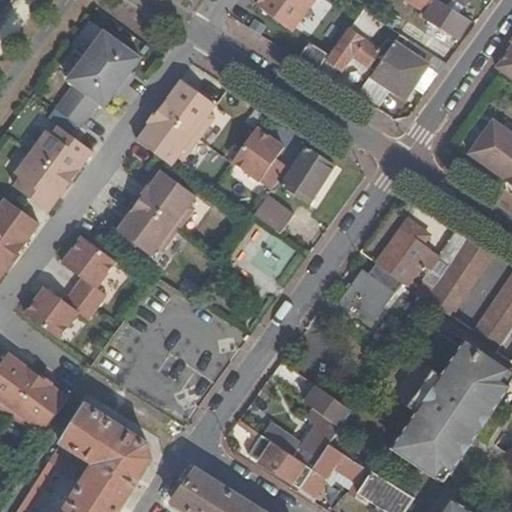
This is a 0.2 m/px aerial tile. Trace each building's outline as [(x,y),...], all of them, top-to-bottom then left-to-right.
[(250,0),(249,2),(291,33),(316,0),(250,0)] [(470,21),(435,0),(403,0),(423,12),(419,17),(458,40),(470,21)] [(379,9),(368,2),(361,12),(372,19),(379,9)] [(354,21),(351,26),(352,27),(373,42),(383,29),(360,13),(354,21)] [(399,36),(423,51),(431,38),(406,22),(399,36)] [(373,42),(352,27),(349,30),(379,51),(382,48),(373,42)] [(379,51),(349,30),(327,61),(340,71),(351,56),(368,67),(379,51)] [(104,34),(86,57),(123,84),(131,75),(130,75),(140,60),(104,34)] [(438,77),(445,66),(423,51),(399,36),(393,43),(394,44),(371,78),(404,100),(426,69),(438,77)] [(312,41),(298,62),(315,72),(325,55),(318,49),(320,46),(312,41)] [(511,48),(498,69),(511,78),(511,48)] [(123,84),(86,57),(67,82),(74,88),(66,98),(90,116),(98,106),(104,111),(123,84)] [(496,71),(501,74),(511,82),(511,78),(498,69),(496,71)] [(161,112),(199,140),(214,120),(211,117),(217,108),(182,83),(161,112)] [(90,116),(66,98),(57,110),(81,128),(90,116)] [(161,112),(159,111),(148,125),(150,127),(139,143),(159,159),(172,169),(180,159),(183,161),(199,140),(161,112)] [(467,157),(496,177),(511,151),(511,137),(491,123),(467,157)] [(46,134),(31,155),(71,185),(93,155),(58,128),(51,137),(46,134)] [(270,192),(287,169),(277,162),(285,151),(258,132),(233,165),(270,192)] [(282,189),(309,206),(333,166),(307,149),(282,189)] [(511,151),(496,177),(504,183),(511,172),(511,151)] [(71,185),(31,155),(16,177),(20,180),(14,189),(48,214),(71,185)] [(141,204),(179,232),(195,211),(191,208),(197,198),(163,174),(152,190),(150,188),(139,203),(141,204)] [(252,217),(280,236),(295,214),(268,195),(252,217)] [(0,242),(18,256),(40,226),(4,201),(0,205),(0,242)] [(164,253),(179,232),(141,204),(120,234),(154,258),(159,250),(164,253)] [(428,273),(438,259),(422,247),(429,236),(407,222),(376,266),(401,284),(405,287),(419,267),(428,273)] [(236,267),(273,285),(292,244),(255,227),(236,267)] [(449,268),(468,239),(455,231),(438,259),(449,268)] [(73,291),(97,309),(106,297),(96,289),(115,263),(83,239),(62,266),(81,280),(73,291)] [(457,312),(493,255),(468,239),(449,268),(434,289),(427,301),(453,318),(457,312)] [(0,280),(18,256),(0,242),(0,280)] [(434,289),(449,268),(438,259),(428,273),(423,281),(426,284),(434,289)] [(401,284),(376,266),(368,277),(361,272),(338,305),(349,312),(352,308),(373,322),(401,284)] [(501,351),(511,333),(511,276),(489,313),(476,334),(501,351)] [(426,302),(427,301),(434,289),(426,284),(419,297),(426,302)] [(26,316),(58,340),(77,315),(88,321),(97,309),(73,291),(64,304),(45,289),(26,316)] [(387,358),(397,345),(378,332),(369,345),(387,358)] [(479,400),(500,370),(463,345),(439,379),(430,373),(405,409),(414,415),(390,450),(429,476),(479,400)] [(0,411),(9,418),(34,381),(6,359),(0,366),(0,411)] [(511,378),(500,370),(479,400),(492,408),(511,378)] [(42,435),(65,403),(49,390),(50,389),(37,378),(34,381),(9,418),(27,432),(30,427),(42,435)] [(351,413),(314,386),(303,403),(311,410),(339,430),(351,413)] [(466,446),(492,408),(479,400),(429,476),(440,484),(466,446)] [(117,511),(150,462),(147,448),(83,409),(59,446),(92,468),(63,511),(117,511)] [(269,424),(260,436),(263,438),(311,471),(328,446),(339,430),(311,410),(305,417),(314,422),(299,444),(269,424)] [(249,458),(299,490),(311,471),(263,438),(249,458)] [(404,511),(412,501),(328,446),(311,471),(299,490),(296,494),(311,503),(326,480),(333,485),(336,481),(382,511),(380,511),(404,511)] [(78,472),(53,455),(16,511),(29,511),(55,471),(73,482),(78,472)] [(182,511),(259,511),(195,472),(171,505),(182,511)]
